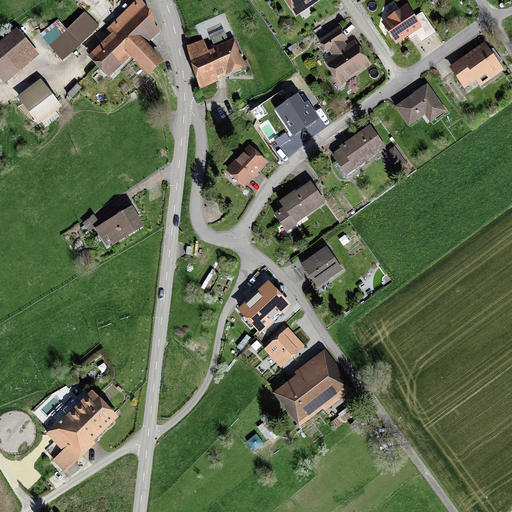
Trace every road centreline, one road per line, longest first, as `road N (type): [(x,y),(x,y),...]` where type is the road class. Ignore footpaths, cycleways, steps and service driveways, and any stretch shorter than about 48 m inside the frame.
road 1 (tertiary): [(183,111),(139,511)]
road 2 (residential): [(233,238),(301,153),(491,17)]
road 3 (residential): [(233,238),(288,283),(363,389)]
road 4 (residential): [(183,111),(198,120),(196,219),(206,235),(233,238)]
